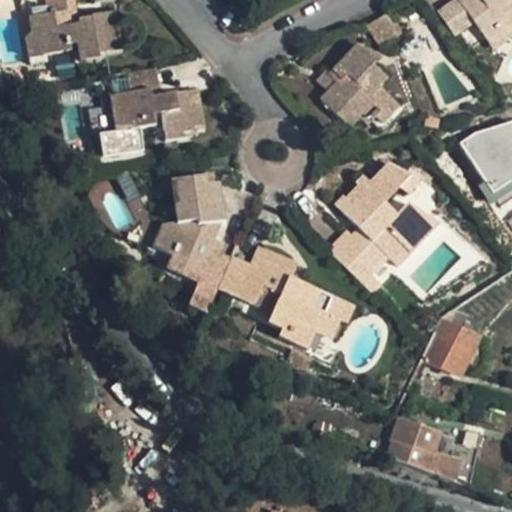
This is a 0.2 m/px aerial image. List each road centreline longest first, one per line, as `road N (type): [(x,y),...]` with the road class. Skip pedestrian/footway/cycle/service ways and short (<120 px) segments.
road 1 (secondary): [(0,181),(187,403),(248,448),(468,511)]
road 2 (residential): [(180,0),(235,61),(354,0)]
road 3 (unknown): [(267,124),(296,134),(298,163),(288,182),(261,180),(250,157),(254,136)]
